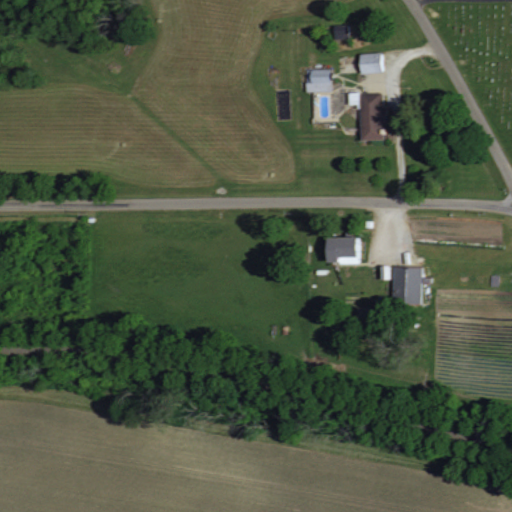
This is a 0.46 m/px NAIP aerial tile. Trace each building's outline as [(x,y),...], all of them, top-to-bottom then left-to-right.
[(381,72),(380,53),(359,53),(359,73),(381,72)] [(331,68),(306,69),(306,92),(331,91),(331,68)] [(361,140),(385,139),(384,93),(359,93),(361,140)] [(360,264),(360,237),(326,236),(325,263),(360,264)] [(391,303),(421,304),(422,267),(392,266),(391,303)] [(498,302),(499,288),(434,286),(434,301),(498,302)]
